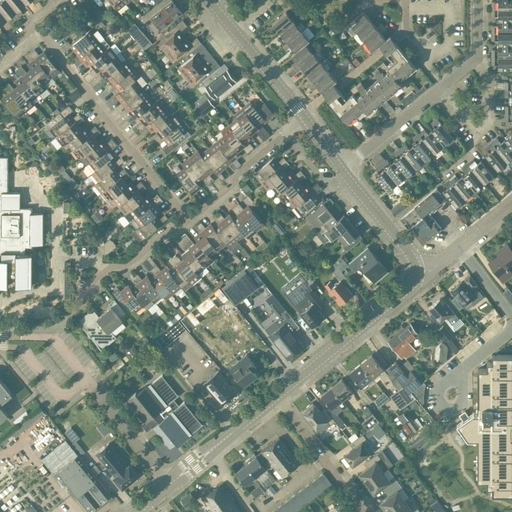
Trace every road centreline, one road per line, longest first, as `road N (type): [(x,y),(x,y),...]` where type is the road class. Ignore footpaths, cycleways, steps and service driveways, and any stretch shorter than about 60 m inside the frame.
road 1 (residential): [(186,218),(38,32)]
road 2 (tertiary): [(277,396),(406,290),(414,273)]
road 3 (tertiary): [(134,511),(277,396)]
road 4 (residential): [(463,367),(511,327),(460,246)]
road 5 (residential): [(186,218),(305,118)]
road 6 (residential): [(362,511),(277,396)]
road 7 (residential): [(340,170),(442,86)]
road 8 (tertiary): [(414,273),(409,255),(340,170)]
